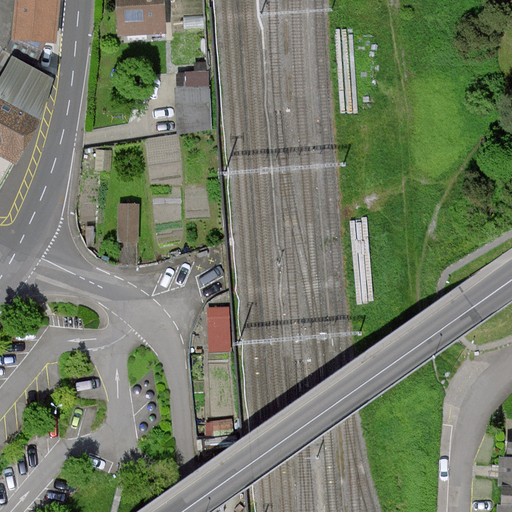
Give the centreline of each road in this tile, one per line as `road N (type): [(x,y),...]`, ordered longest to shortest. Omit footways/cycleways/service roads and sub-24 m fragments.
road 1 (tertiary): [(180,511),(511,276)]
road 2 (residential): [(19,244),(135,305),(161,331),(177,377),(188,511)]
road 3 (tertiary): [(19,244),(55,159),(79,0)]
road 4 (unclassified): [(511,371),(468,433),(458,511)]
